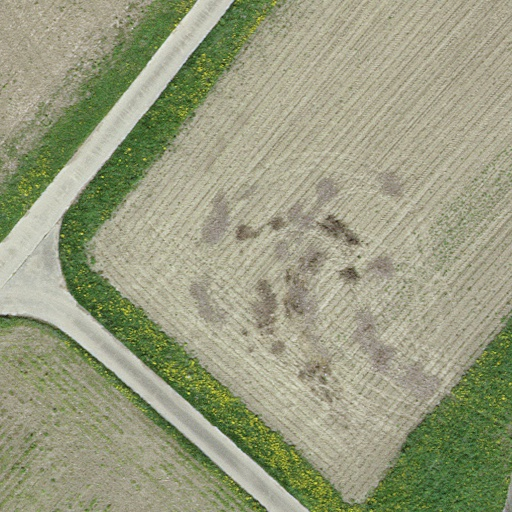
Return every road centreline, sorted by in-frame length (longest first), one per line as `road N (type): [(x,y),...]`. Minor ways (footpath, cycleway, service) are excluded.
road 1 (track): [(11,268),(276,511)]
road 2 (unclassified): [(0,280),(222,0)]
